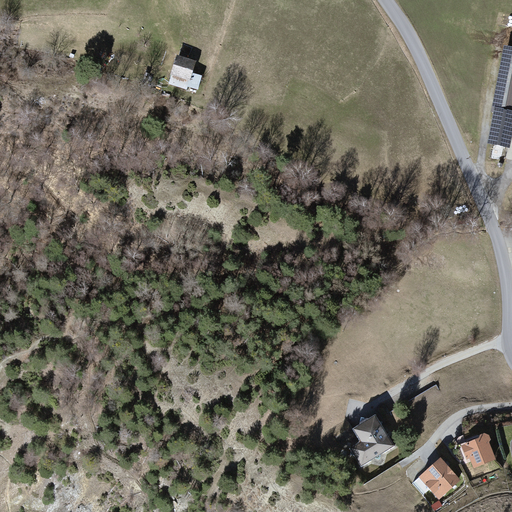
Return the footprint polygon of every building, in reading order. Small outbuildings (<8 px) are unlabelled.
[(511,49),(505,48),(486,143),(510,148),(511,137),(511,49)] [(195,92),(203,75),(194,71),(199,60),(177,50),(165,79),(195,92)] [(374,411),(354,423),(363,438),(347,447),(359,467),(395,445),(374,411)] [(488,430),(461,438),(471,470),(498,462),(488,430)] [(442,455),(415,476),(438,506),(465,485),(442,455)]
